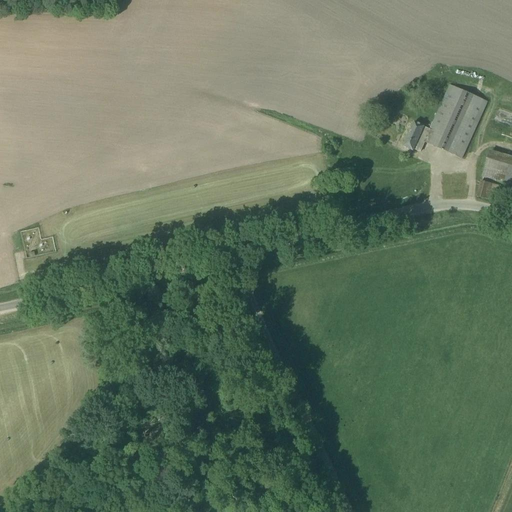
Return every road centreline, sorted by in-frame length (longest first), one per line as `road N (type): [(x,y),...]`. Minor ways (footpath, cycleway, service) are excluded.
road 1 (unclassified): [(511,217),(435,210),(235,256)]
road 2 (unclassified): [(346,511),(235,256)]
road 3 (unclassified): [(235,256),(0,312)]
